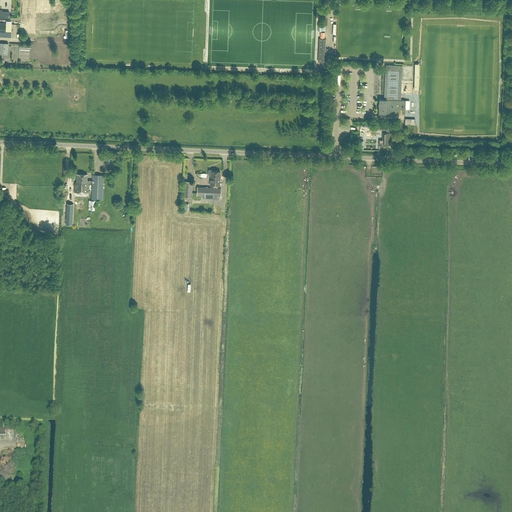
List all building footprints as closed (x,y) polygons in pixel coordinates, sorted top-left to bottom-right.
[(0,36),(11,37),(19,37),(19,24),(12,24),(12,20),(0,19),(0,36)] [(327,48),(326,48),(326,39),(318,38),(318,48),(317,61),(327,62),(327,48)] [(0,53),(8,54),(8,43),(0,42),(0,53)] [(401,100),(402,72),(402,65),(385,65),(384,99),(379,99),(378,113),(405,114),(406,100),(401,100)] [(382,132),(382,140),(379,140),(379,145),(382,145),(382,144),(390,145),(390,133),(394,133),(394,127),(390,127),(390,133),(382,132)] [(220,171),(212,171),(212,170),(208,170),(208,175),(211,175),(211,177),(210,177),(210,185),(220,186),(220,179),(219,179),(220,171)] [(92,183),(91,183),(91,180),(87,180),(87,174),(77,174),(76,182),(75,182),(75,192),(88,192),(88,187),(92,187),(91,199),(102,200),(103,175),(92,174),(92,183)] [(192,197),(193,182),(183,181),(182,197),(192,197)] [(220,196),(221,188),(197,187),(197,196),(204,196),(204,199),(210,199),(210,200),(220,200),(220,196)] [(69,209),(85,209),(85,199),(69,199),(69,209)]
